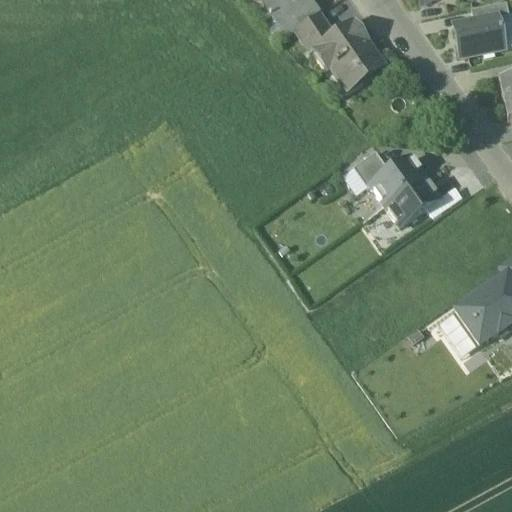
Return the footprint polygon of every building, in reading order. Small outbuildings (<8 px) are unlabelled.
[(307,5),(303,0),(265,0),(263,2),(262,1),(260,3),(287,42),(294,37),(319,20),(308,5),(307,5)] [(418,0),(419,0),(421,13),(460,5),(459,0),(418,0)] [(505,9),(469,16),(472,28),(496,23),(497,24),(508,22),(505,9)] [(325,29),(319,20),(294,37),(301,47),(325,29)] [(472,28),(456,31),(459,47),(455,48),(458,64),(503,55),(497,24),(496,23),(472,28)] [(325,29),(301,47),(309,59),(311,58),(334,42),(325,29)] [(366,48),(362,51),(351,35),(336,45),(334,42),(311,58),(326,79),(334,73),(351,99),(385,76),(366,48)] [(511,79),(498,82),(501,98),(495,99),(497,105),(502,104),(506,122),(511,121),(511,79)] [(375,159),(352,175),(366,196),(368,194),(389,179),(375,159)] [(389,179),(368,194),(383,215),(423,186),(409,165),(389,179)] [(423,186),(383,215),(398,236),(438,207),(423,186)] [(511,263),(498,274),(505,283),(506,283),(511,290),(511,288),(511,263)] [(454,319),(478,352),(495,340),(497,342),(511,331),(511,329),(511,328),(511,327),(511,291),(511,290),(506,283),(505,283),(454,319)]
